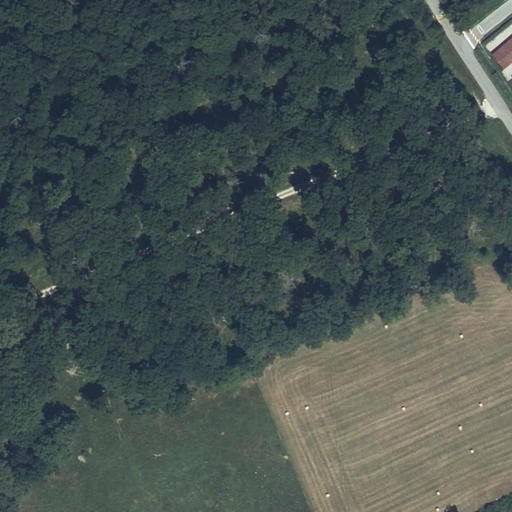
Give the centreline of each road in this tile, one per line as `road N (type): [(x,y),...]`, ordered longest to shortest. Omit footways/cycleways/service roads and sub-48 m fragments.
road 1 (track): [(364,0),(413,109),(451,127)]
road 2 (residential): [(432,0),(511,121)]
